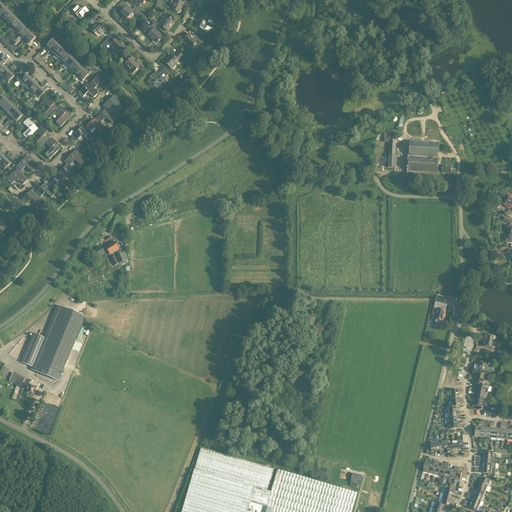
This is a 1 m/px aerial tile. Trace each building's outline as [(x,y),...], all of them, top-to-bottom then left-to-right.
[(183,4),(175,0),(171,0),(169,5),(173,6),(171,10),(179,13),(183,4)] [(71,11),(76,17),(80,20),(82,17),(83,18),(82,18),(88,12),(89,12),(83,7),(81,9),(77,5),(71,11)] [(4,7),(0,11),(0,15),(2,18),(9,11),(4,7)] [(124,10),(121,13),(127,19),(129,17),(134,12),(139,17),(141,14),(135,8),(132,11),(129,8),(128,9),(126,8),(124,10)] [(9,11),(2,18),(7,22),(13,16),(9,11)] [(202,13),(196,26),(203,30),(208,19),(214,21),(216,16),(208,12),(206,15),(202,13)] [(153,24),(156,27),(160,31),(162,28),(168,32),(175,22),(166,15),(159,24),(155,21),(153,24)] [(11,27),(18,20),(13,16),(7,22),(11,27)] [(76,24),(68,17),(65,20),(74,27),(76,24)] [(18,20),(11,27),(16,31),(22,24),(18,20)] [(107,30),(107,29),(101,24),(99,26),(95,23),(96,23),(90,29),(89,29),(95,34),(97,32),(101,36),(101,35),(106,29),(107,30)] [(22,24),(16,31),(20,35),(27,29),(22,24)] [(156,27),(153,24),(147,30),(150,33),(147,35),(156,44),(163,37),(154,29),(156,27)] [(27,29),(20,35),(25,40),(32,33),(27,29)] [(32,33),(25,40),(30,44),(36,38),(32,33)] [(204,41),(202,39),(195,34),(192,38),(188,35),(182,42),(191,49),(196,41),(199,44),(200,42),(202,44),(204,41)] [(103,50),(109,44),(120,54),(126,48),(116,38),(113,41),(109,38),(100,47),(103,50)] [(57,44),(53,39),(46,46),(50,50),(57,44)] [(62,48),(57,44),(50,50),(55,55),(62,48)] [(60,59),(66,53),(62,48),(55,55),(60,59)] [(71,57),(66,53),(60,59),(64,64),(71,57)] [(172,55),(164,62),(172,70),(179,62),(181,64),(185,60),(179,53),(175,58),(172,55)] [(129,60),(126,56),(120,63),(123,67),(124,66),(132,74),(138,68),(141,72),(146,67),(138,60),(137,61),(132,57),(129,60)] [(69,68),(75,61),(71,57),(64,64),(69,68)] [(80,66),(75,61),(69,68),(73,73),(80,66)] [(78,77),(84,70),(80,66),(73,73),(78,77)] [(3,79),(10,72),(5,68),(0,73),(0,75),(3,79)] [(167,81),(164,79),(169,74),(163,69),(159,74),(159,73),(158,74),(158,75),(158,76),(157,75),(156,73),(152,74),(152,76),(151,77),(150,76),(149,77),(150,78),(146,82),(150,86),(152,83),(154,85),(154,87),(157,90),(158,89),(159,89),(162,86),(161,85),(161,84),(164,84),(167,81)] [(89,75),(84,70),(78,77),(82,81),(89,75)] [(14,77),(10,72),(3,79),(2,80),(4,83),(6,82),(8,84),(14,77)] [(26,74),(20,81),(22,83),(20,84),(23,87),(25,86),(24,86),(31,79),(34,77),(32,75),(30,78),(26,74)] [(94,89),(99,83),(106,89),(110,85),(99,74),(89,85),(94,89)] [(25,86),(29,90),(36,83),(31,79),(24,86),(25,86)] [(40,88),(36,83),(29,90),(27,92),(32,97),(34,95),(40,88)] [(82,98),(87,92),(93,98),(98,93),(94,89),(89,85),(87,83),(77,94),(82,98)] [(40,88),(34,95),(38,99),(45,92),(40,88)] [(103,106),(105,109),(108,111),(113,105),(119,111),(124,106),(117,100),(119,97),(115,94),(113,96),(103,106)] [(0,101),(0,106),(2,109),(9,102),(4,98),(0,101)] [(55,111),(58,108),(48,98),(43,103),(49,108),(43,114),(48,119),(55,111)] [(14,107),(9,102),(2,109),(7,113),(14,107)] [(60,106),(58,108),(55,111),(61,117),(56,123),(60,127),(67,120),(69,123),(73,119),(60,106)] [(11,118),(18,111),(14,107),(7,113),(11,118)] [(108,111),(105,109),(95,119),(100,124),(105,118),(111,124),(116,119),(108,111)] [(23,115),(18,111),(11,118),(16,122),(23,115)] [(29,139),(36,132),(38,130),(27,119),(23,124),(29,130),(23,136),(27,140),(29,139)] [(105,129),(100,124),(95,119),(94,119),(84,129),(88,134),(89,133),(94,127),(100,133),(105,129)] [(92,137),(89,133),(88,134),(84,129),(82,126),(71,137),(72,138),(70,140),(74,144),(76,142),(82,136),(88,142),(92,137)] [(40,127),(38,130),(36,132),(41,137),(36,143),(40,148),(44,143),(49,139),(51,137),(40,127)] [(60,149),(49,139),(44,143),(50,149),(45,155),(49,160),(60,149)] [(395,156),(395,150),(395,141),(389,140),(388,155),(387,168),(396,168),(397,156),(395,156)] [(437,174),(442,174),(451,174),(452,167),(442,167),(442,168),(438,168),(438,158),(439,143),(410,141),(408,172),(437,174)] [(64,162),(67,165),(69,166),(75,160),(80,166),(85,161),(78,155),(81,153),(77,149),(74,151),(64,162)] [(28,155),(24,159),(15,168),(17,170),(20,172),(25,167),(32,173),(36,168),(35,167),(37,164),(28,155)] [(6,159),(0,166),(4,171),(11,164),(6,159)] [(77,175),(69,166),(67,165),(57,175),(57,176),(61,179),(67,173),(73,179),(77,175)] [(20,172),(17,170),(7,180),(11,185),(17,179),(23,184),(24,184),(28,180),(20,172)] [(57,176),(47,186),(52,191),(52,190),(58,185),(64,190),(68,186),(61,179),(57,176)] [(33,188),(31,190),(35,194),(39,199),(39,198),(45,193),(51,198),(56,194),(52,190),(52,191),(47,186),(45,183),(37,192),(33,188)] [(42,201),(39,198),(39,199),(35,194),(31,190),(21,201),(21,202),(19,204),(25,209),(27,207),(25,205),(31,200),(37,205),(42,201)] [(510,208),(511,209),(511,196),(510,197),(508,195),(506,198),(505,197),(501,205),(509,209),(510,208)] [(110,255),(119,249),(114,242),(105,248),(110,255)] [(97,263),(103,259),(101,256),(105,253),(104,251),(100,246),(90,254),(95,260),(97,263)] [(119,264),(114,256),(109,259),(114,267),(119,264)] [(444,317),(445,317),(446,311),(445,311),(447,305),(435,302),(433,308),(438,309),(435,320),(436,320),(435,322),(441,324),(442,322),(443,322),(444,317)] [(57,306),(57,307),(44,338),(33,333),(21,362),(32,367),(31,370),(58,381),(85,317),(57,306)] [(494,349),(496,341),(497,337),(484,335),(483,341),(485,341),(484,347),(494,349)] [(490,373),(491,368),(492,364),(480,362),(479,366),(475,365),(474,370),(490,373)] [(10,380),(9,382),(21,386),(24,379),(24,378),(23,378),(18,376),(18,375),(12,373),(12,375),(10,380)] [(23,393),(25,393),(25,394),(33,397),(36,391),(38,388),(39,383),(31,380),(27,389),(25,389),(23,393)] [(485,408),(486,403),(472,400),(470,399),(469,402),(476,403),(475,406),(477,407),(477,410),(484,411),(485,408)] [(437,451),(436,442),(432,442),(432,440),(429,441),(429,443),(430,443),(431,449),(427,447),(426,453),(431,453),(431,455),(434,455),(434,451),(437,451)] [(351,511),(357,493),(277,470),(270,492),(266,491),(273,469),(201,448),(200,448),(193,469),(194,469),(181,511),(351,511)] [(428,473),(433,474),(436,462),(434,462),(433,465),(430,465),(428,473)] [(439,476),(444,477),(447,465),(445,464),(444,468),(441,467),(439,476)] [(449,478),(454,480),(457,467),(455,467),(454,471),(451,470),(449,478)] [(495,469),(483,468),(482,473),(487,474),(487,476),(495,477),(495,469)] [(362,476),(352,473),(350,482),(351,482),(350,486),(357,488),(358,484),(360,484),(362,476)] [(480,483),(487,486),(490,481),(482,478),(480,483)] [(478,488),(485,491),(487,486),(480,483),(478,488)] [(476,493),(483,496),(485,491),(478,488),(476,493)] [(440,498),(454,502),(455,500),(451,499),(452,496),(441,493),(440,498)] [(473,498),(481,501),(483,496),(476,493),(473,498)] [(447,506),(449,507),(450,504),(454,505),(454,502),(440,498),(438,503),(441,504),(447,506)] [(471,503),(479,506),(481,501),(473,498),(471,503)] [(479,506),(471,503),(470,506),(467,505),(464,503),(463,506),(469,508),(477,511),(479,506)]
